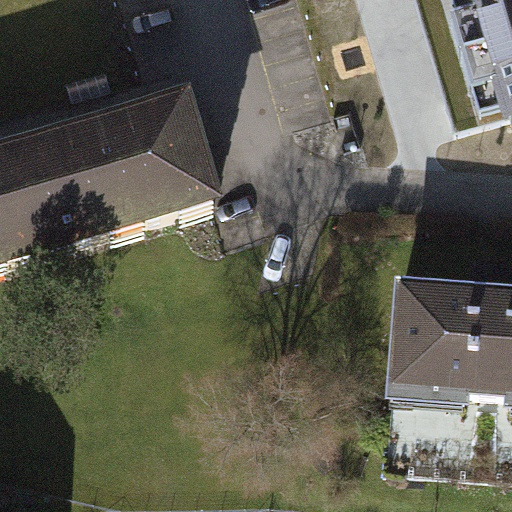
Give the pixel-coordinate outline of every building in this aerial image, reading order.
[(511,0),(471,0),(511,141),(511,0)] [(107,76),(68,86),(74,108),(112,98),(107,76)] [(101,147),(38,164),(70,277),(224,233),(193,123),(101,147)] [(0,297),(70,277),(38,164),(0,174),(0,297)] [(511,295),(494,294),(391,285),(382,401),(394,402),(462,407),(463,399),(499,402),(498,412),(511,412),(511,295)] [(511,412),(498,412),(499,402),(463,399),(462,407),(394,402),(388,471),(511,480),(511,412)]
